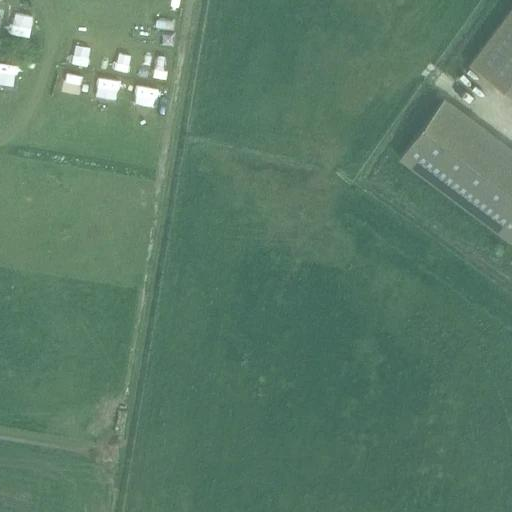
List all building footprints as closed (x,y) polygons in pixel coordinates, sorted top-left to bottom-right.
[(511,6),(468,66),(511,99),(511,6)] [(0,25),(0,35),(17,39),(19,29),(0,25)] [(128,54),(148,55),(150,36),(130,34),(128,54)] [(74,61),(75,40),(55,40),(54,60),(74,61)] [(91,57),(110,58),(111,45),(91,44),(91,57)] [(108,70),(110,61),(89,57),(87,66),(108,70)] [(52,100),(57,71),(39,68),(34,96),(52,100)] [(511,151),(443,99),(398,159),(511,243),(511,151)]
